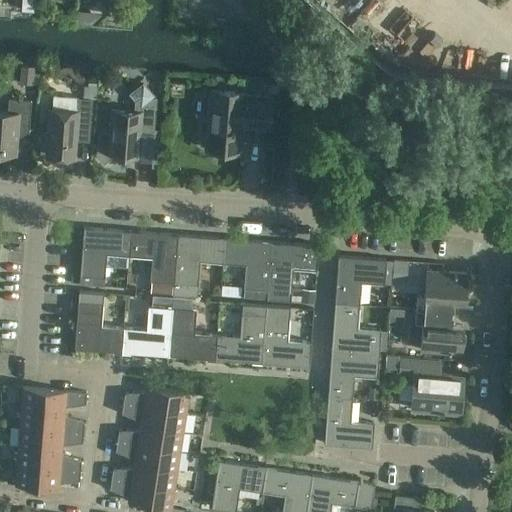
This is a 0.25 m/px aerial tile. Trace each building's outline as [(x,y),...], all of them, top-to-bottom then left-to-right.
[(76,10),(75,24),(89,25),(90,11),(76,10)] [(32,85),(33,67),(20,66),(19,84),(32,85)] [(153,134),(155,106),(156,97),(153,97),(156,96),(142,81),(127,93),(134,100),(133,111),(111,109),(109,133),(97,132),(96,152),(94,154),(103,163),(114,153),(137,155),(139,133),(153,134)] [(83,86),(83,97),(96,98),(97,87),(83,86)] [(206,148),(239,151),(242,120),(266,122),(265,127),(267,127),(269,97),(244,95),(244,93),(210,91),(206,148)] [(28,132),(31,100),(8,98),(7,112),(0,111),(0,151),(13,153),(15,131),(28,132)] [(90,123),(92,99),(77,98),(76,111),(49,109),(45,155),(73,157),(76,122),(90,123)] [(453,203),(453,191),(441,190),(440,203),(453,203)] [(83,227),(79,275),(80,275),(80,283),(92,284),(93,276),(104,277),(106,253),(129,255),(130,230),(83,227)] [(130,230),(129,255),(151,257),(149,280),(150,280),(152,280),(157,281),(172,282),(173,282),(174,272),(177,234),(130,230)] [(174,272),(173,282),(174,282),(173,293),(173,295),(196,297),(197,284),(199,261),(222,262),(223,251),(224,237),(177,234),(174,272)] [(223,251),(222,262),(245,264),(243,287),(246,288),(245,296),(266,297),(270,241),(224,237),(223,251)] [(266,297),(266,299),(290,300),(292,268),(316,270),(318,245),(270,241),(266,297)] [(334,303),(359,304),(360,282),(384,283),(386,259),(337,255),(334,303)] [(392,260),(391,280),(406,281),(407,261),(392,260)] [(415,309),(451,312),(452,300),(464,301),(464,295),(468,292),(469,282),(466,278),(466,273),(426,270),(424,296),(416,295),(415,309)] [(115,276),(114,287),(125,288),(126,277),(115,276)] [(150,280),(149,293),(172,294),(172,292),(172,282),(157,281),(152,280),(150,280)] [(220,295),(240,296),(240,286),(221,284),(220,295)] [(302,289),(301,301),(313,302),(314,289),(302,289)] [(77,300),(74,348),(121,352),(123,327),(100,325),(102,302),(103,293),(78,291),(78,292),(77,300)] [(389,292),(381,291),(380,303),(389,304),(389,292)] [(121,350),(121,352),(168,355),(171,307),(172,297),(172,296),(151,295),(151,306),(150,306),(147,306),(146,329),(123,327),(121,350)] [(171,307),(168,355),(214,359),(216,334),(194,333),(195,309),(191,309),(192,298),(187,298),(174,297),(172,297),(171,307)] [(216,334),(214,359),(261,363),(265,305),(242,303),(241,313),(239,336),(216,334)] [(357,327),(359,304),(334,303),(330,349),(378,353),(380,329),(357,327)] [(265,305),(261,363),(307,366),(307,368),(308,368),(309,366),(310,341),(309,341),(287,340),(289,316),(289,307),(265,305)] [(389,307),(388,325),(402,326),(403,308),(389,307)] [(450,324),(451,312),(415,309),(414,323),(422,323),(420,350),(460,353),(460,348),(464,344),(465,334),(462,330),(462,325),(450,324)] [(376,377),(378,353),(330,349),(327,396),(351,398),(353,375),(376,377)] [(386,355),(385,367),(397,368),(398,356),(386,355)] [(459,412),(462,376),(438,374),(439,362),(401,359),(400,372),(414,373),(411,408),(459,412)] [(122,402),(185,412),(188,392),(145,386),(144,391),(124,392),(122,402)] [(20,407),(64,410),(64,406),(84,403),(85,392),(22,387),(20,407)] [(378,387),(368,387),(367,399),(377,399),(378,387)] [(350,421),(351,398),(327,396),(323,443),(371,447),(373,423),(350,421)] [(182,431),(185,412),(122,402),(121,412),(140,420),(139,425),(182,431)] [(63,415),(64,410),(20,407),(19,426),(82,431),(83,421),(63,415)] [(179,450),(182,431),(139,425),(139,429),(118,430),(116,440),(179,450)] [(81,441),(82,431),(19,426),(17,445),(61,449),(61,444),(81,441)] [(176,469),(179,450),(116,440),(115,450),(134,458),(133,463),(176,469)] [(60,453),(61,449),(17,445),(16,464),(79,469),(80,459),(60,453)] [(329,511),(331,502),(370,508),(374,484),(358,481),(358,480),(349,478),(349,480),(273,468),(273,467),(256,464),(256,466),(218,459),(210,507),(235,510),(238,488),(283,495),(280,511),(329,511)] [(173,488),(176,469),(133,463),(133,467),(112,468),(110,478),(173,488)] [(78,479),(79,469),(16,464),(15,485),(58,488),(58,482),(78,479)] [(170,508),(173,488),(110,478),(109,488),(128,496),(127,502),(170,508)] [(394,495),(393,507),(404,508),(403,511),(433,511),(434,511),(419,510),(420,498),(394,495)]
